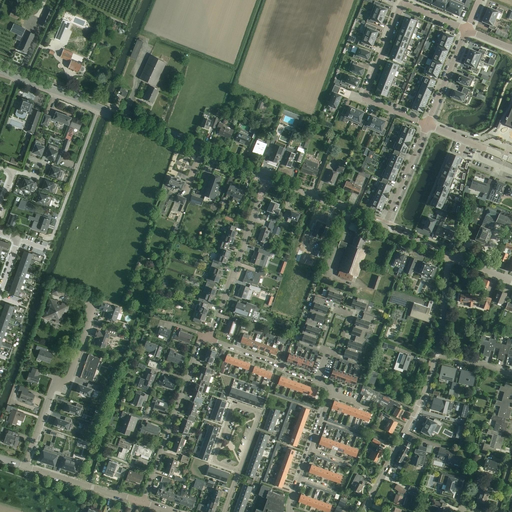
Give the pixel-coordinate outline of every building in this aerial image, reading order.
[(441,0),(438,7),(445,10),(449,0),(441,0)] [(449,0),(445,10),(452,13),(457,1),(455,0),(449,0)] [(371,12),(384,17),(387,9),(379,7),(381,3),(375,1),(373,4),(374,5),(371,12)] [(457,1),(452,13),(459,16),(464,4),(457,1)] [(488,7),(485,14),(496,19),(499,11),(488,7)] [(43,34),(46,28),(45,28),(48,21),(53,10),(48,8),(43,18),(40,26),(39,30),(39,32),(40,32),(39,35),(42,35),(43,33),(43,34)] [(12,11),(9,16),(19,21),(21,16),(12,11)] [(368,18),(366,22),(372,24),(374,21),(381,23),(382,21),(383,20),(382,20),(384,17),(371,12),(369,18),(368,18)] [(485,14),(482,22),(493,26),(496,19),(485,14)] [(405,16),(403,23),(416,28),(419,22),(416,21),(405,16)] [(365,35),(375,39),(378,32),(370,29),(372,26),(366,23),(364,27),(365,27),(362,34),(365,35)] [(403,23),(400,28),(414,34),(416,28),(403,23)] [(22,37),(25,29),(14,24),(10,32),(22,37)] [(400,28),(398,33),(412,39),(414,34),(400,28)] [(27,54),(35,35),(26,31),(17,50),(27,54)] [(439,39),(440,40),(451,44),(454,36),(443,32),(442,32),(439,39)] [(398,33),(396,39),(410,44),(412,39),(398,33)] [(359,40),(358,44),(363,46),(365,43),(372,46),(373,43),(374,42),(375,39),(365,35),(362,42),(359,40)] [(396,39),(394,45),(405,50),(407,51),(410,44),(396,39)] [(136,60),(143,42),(137,40),(130,58),(136,60)] [(440,40),(437,46),(449,51),(451,44),(440,40)] [(394,45),(392,50),(403,55),(405,50),(394,45)] [(437,46),(435,53),(446,57),(449,51),(437,46)] [(354,54),(353,57),(353,58),(359,60),(360,56),(361,57),(368,59),(371,53),(370,53),(370,52),(368,52),(368,51),(362,49),(359,48),(358,48),(357,48),(355,54),(354,54)] [(70,61),(73,53),(64,49),(61,58),(70,61)] [(470,49),(467,56),(478,61),(481,53),(470,49)] [(392,50),(389,57),(400,61),(403,62),(405,56),(403,55),(392,50)] [(435,53),(432,59),(443,64),(446,57),(435,53)] [(155,87),(166,63),(150,56),(139,79),(155,87)] [(467,56),(464,64),(475,68),(478,61),(467,56)] [(432,59),(429,66),(440,71),(443,64),(432,59)] [(83,71),(84,69),(83,68),(81,67),(82,64),(72,60),(68,69),(78,73),(80,71),(82,72),(83,71)] [(351,64),(348,70),(349,70),(350,71),(353,72),(352,72),(359,75),(361,75),(362,75),(364,69),(364,68),(357,66),(356,65),(358,62),(352,60),(350,64),(351,64)] [(387,61),(385,67),(396,71),(398,72),(400,67),(398,66),(399,65),(387,61)] [(429,66),(426,74),(437,78),(440,71),(429,66)] [(385,67),(383,72),(394,76),(396,71),(385,67)] [(383,72),(381,76),(392,81),(394,76),(383,72)] [(458,75),(456,80),(456,81),(456,82),(458,83),(465,86),(467,87),(468,86),(470,87),(470,86),(472,81),(473,81),(475,77),(469,75),(468,78),(459,74),(459,75),(458,75)] [(342,80),(340,84),(341,84),(348,87),(349,84),(357,87),(357,86),(358,86),(360,81),(359,80),(360,80),(357,79),(358,78),(351,76),(348,75),(346,82),(342,80)] [(381,76),(379,82),(390,86),(392,87),(394,81),(392,81),(381,76)] [(423,76),(421,82),(433,87),(436,81),(425,76),(425,77),(423,76)] [(379,82),(377,86),(388,91),(390,86),(379,82)] [(421,82),(419,86),(431,91),(433,87),(421,82)] [(330,102),(328,106),(329,106),(329,107),(335,109),(336,109),(342,95),(338,94),(338,93),(340,88),(339,87),(340,85),(339,85),(335,83),(334,85),(332,92),(334,93),(333,96),(332,95),(329,102),(330,102)] [(377,86),(375,92),(386,97),(386,96),(388,97),(390,92),(388,91),(377,86)] [(419,86),(417,91),(429,97),(431,91),(419,86)] [(152,104),(158,91),(149,87),(143,100),(152,104)] [(452,90),(449,96),(450,96),(450,97),(452,98),(452,99),(458,101),(459,101),(461,102),(461,101),(463,102),(466,96),(467,96),(470,90),(464,88),(461,93),(453,90),(452,91),(452,90)] [(417,91),(415,96),(427,101),(429,97),(417,91)] [(415,96),(413,102),(414,102),(425,107),(427,101),(415,96)] [(18,111),(18,113),(18,114),(22,115),(23,114),(23,113),(27,114),(29,115),(30,114),(32,115),(26,132),(33,134),(41,113),(33,110),(33,111),(31,110),(33,103),(22,99),(18,111)] [(414,102),(412,108),(413,108),(412,110),(419,112),(419,111),(422,112),(425,107),(414,102)] [(344,108),(342,114),(345,115),(344,117),(345,117),(345,119),(352,121),(357,109),(349,105),(347,109),(344,108)] [(357,109),(352,121),(358,124),(358,125),(361,127),(364,121),(361,120),(364,112),(357,109)] [(68,126),(71,118),(56,113),(54,120),(51,119),(51,117),(45,115),(41,124),(48,127),(50,120),(55,122),(56,121),(58,122),(58,123),(58,124),(59,125),(61,126),(62,126),(63,125),(64,125),(64,124),(68,126)] [(365,121),(362,130),(366,131),(367,128),(373,130),(374,129),(379,118),(371,115),(368,122),(365,121)] [(204,117),(201,126),(202,128),(203,128),(204,127),(208,129),(211,120),(209,119),(207,118),(207,117),(204,116),(204,117)] [(300,117),(297,125),(302,127),(305,119),(300,117)] [(70,127),(74,128),(79,130),(82,122),(73,118),(70,127)] [(374,129),(373,130),(381,133),(380,135),(384,136),(386,130),(383,129),(386,121),(379,118),(374,129)] [(223,124),(224,122),(220,121),(220,122),(219,122),(217,129),(220,130),(219,133),(230,138),(233,130),(223,126),(224,124),(223,124)] [(402,132),(412,136),(415,130),(402,125),(400,131),(402,132)] [(72,134),(74,128),(70,127),(65,140),(70,142),(71,140),(73,134),(72,134)] [(248,135),(240,131),(239,133),(235,140),(247,146),(250,138),(247,137),(248,135)] [(400,137),(410,141),(412,136),(402,132),(401,135),(400,137)] [(272,140),(269,147),(273,149),(269,159),(273,161),(272,162),(274,163),(274,162),(278,163),(285,148),(275,144),(279,134),(275,133),(274,134),(272,140)] [(395,142),(407,147),(410,141),(400,137),(398,136),(395,142)] [(257,140),(253,150),(261,153),(264,145),(269,147),(272,140),(268,139),(266,143),(257,140)] [(40,156),(41,155),(45,146),(41,145),(41,141),(36,140),(33,148),(35,148),(33,153),(38,155),(40,156)] [(67,151),(70,142),(65,140),(62,149),(67,151)] [(394,151),(400,154),(401,151),(405,153),(407,147),(395,142),(393,148),(395,148),(394,151)] [(54,161),(55,160),(59,148),(50,145),(47,153),(48,153),(46,158),(51,160),(54,161)] [(301,162),(304,153),(297,150),(296,154),(287,150),(282,164),(291,167),(294,160),(301,162)] [(390,160),(400,164),(402,159),(403,158),(399,156),(400,154),(394,151),(393,154),(390,160)] [(450,153),(448,158),(458,162),(460,157),(450,153)] [(448,158),(446,163),(456,168),(456,167),(458,162),(448,158)] [(316,175),(318,169),(317,169),(318,164),(305,159),(303,164),(304,164),(301,171),(311,175),(312,173),(316,175)] [(388,166),(398,170),(400,164),(390,160),(388,159),(386,165),(388,166)] [(446,163),(444,168),(454,173),(456,174),(458,168),(456,167),(456,168),(446,163)] [(343,173),(345,166),(339,164),(336,170),(337,170),(336,172),(330,169),(328,174),(329,174),(326,181),(334,184),(339,173),(338,172),(339,171),(343,173)] [(386,171),(396,175),(398,170),(388,166),(386,171)] [(57,170),(52,168),(50,173),(49,175),(50,177),(62,181),(65,171),(57,168),(57,170)] [(444,168),(442,173),(452,178),(452,177),(454,173),(444,168)] [(382,179),(388,182),(389,179),(393,181),(396,175),(386,171),(384,170),(381,176),(383,177),(382,179)] [(442,173),(440,178),(452,184),(454,178),(452,177),(452,178),(442,173)] [(204,196),(214,199),(215,196),(218,197),(219,194),(216,193),(219,186),(218,185),(221,177),(220,177),(220,176),(218,175),(217,176),(212,174),(204,196)] [(170,175),(166,184),(171,186),(170,187),(176,190),(176,188),(181,190),(185,182),(180,180),(181,179),(175,177),(174,177),(170,175)] [(440,178),(438,184),(439,184),(450,189),(450,188),(452,184),(440,178)] [(378,188),(388,192),(391,186),(387,185),(388,182),(382,179),(381,182),(379,181),(376,187),(378,188)] [(473,179),(470,188),(484,193),(483,195),(486,196),(490,185),(473,179)] [(21,188),(21,190),(24,191),(25,195),(29,196),(31,191),(33,192),(36,184),(33,183),(28,181),(26,180),(24,181),(21,188)] [(347,181),(344,188),(351,191),(354,184),(355,182),(350,180),(349,182),(347,181)] [(506,194),(508,189),(505,188),(506,184),(496,180),(488,199),(498,204),(503,192),(506,194)] [(50,183),(45,181),(44,186),(43,186),(43,189),(43,190),(55,194),(59,185),(51,182),(50,183)] [(354,184),(351,191),(358,194),(361,187),(354,184)] [(439,184),(437,189),(449,194),(451,189),(450,188),(450,189),(439,184)] [(233,197),(237,187),(233,185),(232,186),(230,185),(227,194),(226,196),(229,197),(230,195),(233,197)] [(237,187),(233,197),(233,199),(236,200),(239,201),(240,199),(241,199),(244,191),(242,190),(242,189),(237,187)] [(376,193),(386,198),(388,192),(378,188),(376,193)] [(437,189),(435,194),(447,199),(449,194),(437,189)] [(374,199),(384,203),(386,198),(376,193),(374,199)] [(44,196),(39,194),(37,199),(36,201),(37,203),(49,207),(53,198),(45,195),(44,196)] [(184,204),(186,198),(177,194),(175,200),(184,204)] [(435,194),(433,199),(445,204),(447,199),(435,194)] [(201,205),(203,199),(192,196),(190,201),(201,205)] [(384,203),(374,199),(372,198),(369,204),(372,205),(370,208),(372,208),(376,210),(377,207),(381,209),(382,208),(384,203)] [(433,199),(431,204),(443,209),(445,204),(433,199)] [(24,210),(27,202),(21,200),(18,208),(24,210)] [(278,215),(280,210),(277,208),(278,205),(272,202),(268,211),(266,216),(264,215),(262,218),(268,221),(271,214),(270,214),(271,212),(278,215)] [(496,221),(499,214),(498,213),(499,213),(488,209),(486,213),(487,214),(486,215),(486,214),(481,226),(492,230),(496,221)] [(297,221),(300,214),(291,210),(288,217),(288,218),(287,222),(290,223),(292,219),(297,221)] [(499,214),(496,221),(510,227),(511,222),(511,218),(505,215),(506,213),(501,211),(500,213),(499,214)] [(428,217),(423,229),(431,232),(434,224),(437,225),(440,219),(437,217),(435,220),(428,217)] [(34,221),(41,224),(48,226),(50,220),(43,218),(42,221),(35,219),(34,221)] [(34,221),(33,224),(36,225),(34,230),(45,233),(45,232),(46,232),(48,226),(41,224),(34,221)] [(314,230),(312,235),(320,238),(326,225),(317,221),(315,226),(314,225),(312,229),(314,230)] [(226,235),(235,238),(236,235),(237,234),(237,233),(237,232),(234,231),(235,227),(228,224),(226,228),(228,229),(226,235)] [(278,235),(281,228),(275,226),(272,233),(278,235)] [(492,230),(481,226),(475,239),(487,244),(492,231),(492,230)] [(441,227),(438,235),(451,240),(452,239),(454,240),(455,232),(449,230),(441,227)] [(265,246),(268,237),(267,237),(269,231),(262,228),(258,240),(261,241),(260,244),(265,246)] [(348,243),(339,268),(340,269),(340,270),(339,270),(353,275),(358,277),(367,250),(363,249),(367,238),(356,234),(352,245),(348,243)] [(232,244),(235,238),(226,235),(224,240),(222,240),(221,243),(228,246),(230,243),(232,244)] [(345,249),(347,243),(341,240),(338,247),(341,248),(342,247),(345,249)] [(1,251),(2,252),(5,253),(4,256),(6,257),(8,253),(7,253),(10,244),(4,242),(1,251)] [(511,250),(511,249),(511,244),(507,242),(505,247),(503,252),(499,259),(505,262),(508,254),(506,253),(508,248),(511,250)] [(227,250),(228,246),(221,243),(219,247),(219,249),(222,250),(220,254),(229,257),(231,251),(227,250)] [(262,249),(259,248),(258,252),(255,251),(253,256),(252,258),(251,262),(259,265),(263,254),(270,257),(271,254),(274,255),(274,253),(271,253),(266,251),(266,250),(262,249)] [(31,260),(32,256),(36,257),(37,255),(33,253),(32,254),(24,251),(22,257),(31,260)] [(402,253),(401,252),(399,252),(396,259),(395,261),(402,263),(398,272),(401,273),(402,273),(407,261),(403,259),(405,254),(402,253)] [(226,263),(229,257),(220,254),(218,260),(215,259),(214,258),(213,262),(221,265),(223,262),(226,263)] [(35,261),(31,260),(22,257),(20,263),(29,266),(29,265),(30,262),(34,263),(35,261)] [(411,275),(417,259),(411,257),(408,265),(405,272),(411,275)] [(220,269),(221,265),(213,262),(211,266),(214,267),(212,273),(221,276),(223,270),(220,269)] [(431,265),(429,264),(423,262),(422,265),(420,264),(419,268),(421,268),(419,273),(432,278),(436,267),(437,267),(431,265)] [(33,267),(29,265),(29,266),(20,263),(18,269),(27,273),(27,271),(28,268),(32,269),(34,270),(34,267),(33,267)] [(34,274),(27,271),(27,273),(18,269),(16,275),(24,278),(25,277),(26,274),(30,275),(33,277),(34,274)] [(258,273),(247,269),(243,282),(251,285),(252,283),(257,285),(261,274),(265,276),(266,272),(260,270),(258,273)] [(221,276),(212,273),(209,272),(206,280),(207,281),(207,282),(214,285),(216,281),(219,282),(221,276)] [(28,279),(25,277),(24,278),(16,275),(14,281),(22,284),(23,283),(24,280),(27,281),(28,281),(31,282),(32,280),(28,279)] [(376,290),(381,277),(376,275),(372,288),(376,290)] [(26,284),(23,283),(22,284),(14,281),(11,287),(20,290),(21,289),(22,286),(25,287),(26,284)] [(213,288),(214,285),(207,282),(206,286),(208,287),(206,293),(215,296),(217,290),(213,288)] [(261,289),(250,285),(249,287),(242,285),(238,296),(246,299),(250,289),(259,292),(261,289)] [(24,290),(21,289),(20,290),(11,287),(9,293),(18,296),(20,292),(23,293),(24,290)] [(59,297),(62,289),(54,287),(52,294),(59,297)] [(339,294),(340,291),(328,287),(325,296),(327,297),(327,298),(340,302),(342,295),(339,294)] [(503,291),(499,289),(499,291),(498,290),(494,301),(502,304),(501,306),(504,308),(509,297),(505,296),(506,294),(502,292),(503,291)] [(213,302),(215,296),(206,293),(205,297),(200,296),(198,301),(200,301),(207,304),(209,300),(213,302)] [(469,302),(469,306),(472,307),(473,300),(477,300),(477,296),(472,295),(473,293),(469,293),(468,294),(466,294),(465,294),(461,294),(460,302),(465,302),(465,301),(469,302)] [(405,307),(407,301),(391,295),(389,302),(405,307)] [(321,305),(323,299),(315,296),(313,302),(311,308),(310,310),(324,315),(324,314),(325,314),(328,307),(321,305)] [(483,302),(481,307),(486,310),(488,304),(489,305),(492,298),(484,296),(481,302),(483,302)] [(366,311),(370,302),(357,297),(356,300),(353,299),(351,306),(364,311),(364,310),(366,311)] [(61,307),(56,305),(57,302),(50,300),(48,306),(48,307),(46,312),(46,311),(43,318),(50,321),(51,318),(56,320),(55,322),(62,325),(64,318),(62,318),(64,312),(66,313),(69,306),(62,304),(61,307)] [(200,306),(198,312),(207,315),(209,309),(206,308),(207,304),(200,301),(198,305),(200,306)] [(112,306),(102,302),(100,309),(108,312),(110,312),(108,318),(116,321),(120,309),(112,306)] [(238,302),(234,313),(240,315),(240,314),(247,317),(251,318),(254,310),(258,311),(260,307),(247,302),(246,305),(238,302)] [(411,309),(410,315),(430,321),(432,315),(429,314),(431,308),(427,307),(413,303),(411,309)] [(12,313),(13,312),(14,309),(17,310),(18,307),(14,306),(14,307),(5,304),(3,310),(12,313)] [(16,313),(13,312),(12,313),(3,310),(1,316),(10,319),(11,318),(10,318),(12,314),(15,316),(16,313)] [(323,316),(324,315),(310,310),(309,312),(312,313),(310,319),(307,318),(306,321),(315,324),(316,321),(322,323),(324,317),(323,316)] [(207,315),(198,312),(196,317),(194,317),(193,321),(200,323),(202,320),(205,321),(207,315)] [(14,319),(11,318),(10,319),(1,316),(0,319),(0,322),(8,325),(8,324),(10,320),(13,322),(14,319)] [(372,323),(373,320),(369,319),(364,317),(363,320),(357,318),(355,324),(356,325),(355,326),(373,332),(373,330),(367,328),(370,322),(372,323)] [(239,324),(240,320),(234,318),(233,322),(229,320),(225,333),(233,335),(237,323),(239,324)] [(313,327),(315,324),(306,321),(305,324),(307,325),(305,331),(303,330),(302,332),(316,337),(317,336),(318,336),(320,329),(313,327)] [(12,325),(8,324),(8,325),(0,322),(0,328),(6,331),(6,330),(8,326),(11,328),(12,325)] [(168,338),(171,331),(163,328),(164,325),(159,323),(157,327),(160,328),(158,335),(159,335),(158,337),(163,339),(163,337),(168,338)] [(372,334),(373,332),(355,326),(355,327),(354,327),(351,334),(358,336),(357,339),(365,342),(366,339),(364,338),(366,332),(372,334)] [(10,331),(6,330),(6,331),(0,328),(0,335),(4,337),(4,336),(5,332),(9,333),(10,331)] [(117,332),(106,328),(105,332),(101,331),(98,329),(95,337),(99,338),(97,344),(99,345),(101,348),(103,347),(106,348),(107,345),(109,344),(108,342),(111,335),(115,337),(117,332)] [(192,336),(181,332),(180,334),(176,333),(174,339),(178,341),(178,339),(190,343),(192,336)] [(316,338),(316,337),(302,332),(301,334),(304,335),(302,341),(299,340),(298,343),(299,343),(301,344),(307,346),(308,343),(314,345),(317,339),(316,338)] [(247,344),(249,337),(247,336),(247,337),(243,336),(241,342),(247,344)] [(494,347),(495,342),(496,339),(489,338),(489,341),(484,340),(484,337),(481,336),(481,337),(479,337),(478,344),(485,345),(483,355),(489,357),(490,350),(493,351),(494,347)] [(253,346),(255,340),(252,339),(252,338),(249,337),(247,344),(253,346)] [(364,345),(365,342),(357,339),(356,342),(349,340),(347,346),(348,347),(347,348),(361,353),(362,351),(361,351),(364,345)] [(507,357),(509,350),(511,340),(507,339),(506,345),(495,342),(494,347),(500,349),(497,358),(503,360),(505,354),(508,354),(507,357)] [(259,348),(261,341),(259,340),(258,341),(255,340),(253,346),(259,348)] [(159,357),(163,348),(158,346),(158,345),(146,341),(143,350),(155,354),(154,355),(159,357)] [(271,353),(273,347),(273,345),(271,344),(270,346),(266,344),(265,351),(271,353)] [(49,362),(52,355),(46,353),(47,349),(37,346),(36,349),(40,351),(37,358),(49,362)] [(273,347),(271,353),(276,355),(279,349),(273,347)] [(361,355),(361,353),(347,348),(347,349),(346,349),(343,356),(350,358),(349,361),(357,364),(359,361),(356,360),(358,354),(361,355)] [(206,354),(214,358),(218,359),(221,360),(222,358),(224,351),(221,350),(220,354),(216,352),(217,351),(208,349),(206,354)] [(182,365),(185,357),(173,353),(174,351),(171,350),(167,361),(170,362),(171,361),(182,365)] [(406,370),(411,356),(399,352),(394,367),(398,368),(398,367),(406,370)] [(292,363),(295,355),(290,353),(287,362),(292,363)] [(81,377),(93,381),(101,359),(89,355),(89,354),(81,378),(81,377)] [(213,362),(214,358),(206,354),(204,361),(208,362),(207,365),(214,367),(216,363),(213,362)] [(231,363),(233,358),(227,355),(225,361),(224,364),(226,365),(227,362),(231,363)] [(237,366),(239,360),(233,358),(231,363),(237,366)] [(156,368),(158,363),(150,360),(148,365),(156,368)] [(243,368),(245,362),(239,360),(237,366),(243,368)] [(311,370),(314,361),(309,360),(306,369),(311,370)] [(245,362),(243,368),(246,369),(245,372),(247,373),(248,370),(249,370),(251,364),(245,362)] [(212,374),(214,367),(207,365),(206,367),(203,366),(201,372),(209,375),(210,374),(212,374)] [(452,382),(453,382),(456,368),(442,365),(440,374),(439,378),(452,382)] [(259,374),(260,368),(255,366),(252,372),(259,374)] [(38,376),(40,371),(32,368),(31,373),(29,372),(26,381),(37,384),(40,377),(38,376)] [(141,378),(137,387),(147,391),(149,386),(151,387),(156,375),(153,374),(154,371),(148,368),(146,372),(147,373),(145,380),(141,378)] [(335,379),(339,370),(334,369),(330,377),(335,379)] [(266,370),(265,377),(268,378),(267,381),(269,381),(270,378),(271,378),(273,373),(266,370)] [(462,370),(459,383),(472,386),(476,373),(462,370)] [(207,381),(209,375),(201,372),(199,378),(202,379),(201,382),(208,385),(209,382),(207,381)] [(354,386),(358,377),(353,375),(350,384),(354,386)] [(285,386),(287,379),(281,376),(278,383),(285,386)] [(176,381),(165,377),(164,380),(160,378),(158,385),(162,386),(162,385),(174,389),(176,381)] [(291,388),(293,381),(287,379),(285,386),(291,388)] [(296,390),(299,383),(293,381),(291,388),(296,390)] [(196,383),(194,389),(202,392),(205,393),(207,388),(208,385),(201,382),(200,385),(196,383)] [(303,392),(305,385),(299,383),(296,390),(303,392)] [(502,401),(510,404),(511,404),(511,395),(511,396),(511,394),(511,384),(505,383),(504,386),(500,385),(499,390),(504,392),(502,401)] [(79,384),(77,391),(92,397),(94,390),(93,389),(94,386),(88,384),(87,387),(79,384)] [(303,392),(309,394),(311,387),(305,385),(303,392)] [(381,401),(384,396),(363,385),(360,393),(363,395),(362,398),(369,402),(370,399),(385,408),(387,404),(388,404),(381,401)] [(31,406),(32,403),(34,395),(28,393),(29,390),(20,386),(18,392),(17,395),(20,396),(19,399),(25,401),(24,404),(31,406)] [(232,387),(228,397),(235,399),(239,389),(232,387)] [(311,387),(309,394),(315,396),(318,389),(311,387)] [(202,392),(194,389),(192,395),(195,397),(194,399),(202,402),(203,399),(200,398),(202,392)] [(239,389),(235,399),(242,401),(245,392),(239,389)] [(148,395),(142,393),(136,391),(135,393),(134,393),(132,399),(135,400),(134,404),(141,407),(143,400),(146,401),(148,395)] [(245,392),(242,401),(248,404),(252,394),(245,392)] [(252,394),(248,404),(255,406),(258,396),(252,394)] [(258,396),(255,406),(262,408),(265,399),(258,396)] [(387,404),(385,408),(384,410),(388,413),(390,409),(394,412),(393,414),(400,418),(404,410),(399,407),(401,405),(384,396),(381,401),(388,404),(387,404)] [(165,412),(168,404),(157,400),(157,399),(154,398),(151,405),(155,406),(154,408),(165,412)] [(217,398),(215,405),(224,408),(227,402),(217,398)] [(434,398),(431,409),(446,413),(447,409),(448,406),(452,407),(453,403),(449,402),(434,398)] [(201,405),(202,402),(194,399),(194,402),(191,401),(189,407),(197,410),(199,404),(201,405)] [(510,404),(502,401),(496,400),(495,405),(501,406),(498,416),(506,418),(509,419),(511,409),(508,408),(510,404)] [(338,410),(340,403),(334,401),(332,408),(338,410)] [(344,412),(347,405),(340,403),(338,410),(344,412)] [(463,404),(460,417),(466,418),(469,406),(463,404)] [(67,405),(64,413),(78,418),(81,410),(83,411),(84,408),(78,406),(77,409),(67,405)] [(215,405),(213,412),(222,415),(224,408),(215,405)] [(350,414),(353,407),(347,405),(344,412),(350,414)] [(300,413),(307,415),(310,409),(302,406),(300,413)] [(23,422),(25,415),(16,412),(17,409),(12,407),(11,410),(13,411),(8,422),(16,425),(18,420),(23,422)] [(195,416),(197,410),(189,407),(186,413),(189,414),(188,417),(196,419),(197,416),(195,416)] [(357,417),(360,410),(353,407),(350,414),(357,417)] [(269,414),(277,418),(280,411),(271,408),(269,414)] [(133,431),(138,418),(131,415),(132,413),(123,409),(122,413),(120,417),(126,419),(123,428),(124,428),(122,433),(129,435),(130,430),(133,431)] [(363,419),(365,412),(360,410),(357,417),(363,419)] [(213,412),(210,418),(220,422),(222,415),(213,412)] [(365,412),(363,419),(369,421),(371,414),(365,412)] [(305,421),(307,415),(300,413),(298,418),(305,421)] [(275,425),(277,418),(269,414),(266,422),(275,425)] [(506,418),(498,416),(492,414),(491,419),(497,420),(494,430),(502,432),(505,433),(508,423),(505,422),(506,418)] [(195,422),(196,419),(188,417),(187,419),(184,418),(181,424),(190,427),(192,421),(195,422)] [(303,427),(305,421),(298,418),(296,425),(303,427)] [(57,419),(54,427),(68,432),(71,425),(74,426),(75,422),(68,420),(67,423),(57,419)] [(392,433),(397,423),(390,419),(384,429),(392,433)] [(437,433),(442,423),(434,419),(432,422),(428,419),(421,431),(429,435),(432,430),(437,433)] [(272,432),(275,425),(266,422),(264,429),(272,432)] [(160,428),(148,424),(147,426),(142,425),(139,432),(144,434),(145,431),(158,435),(160,428)] [(188,433),(190,427),(181,424),(179,430),(183,431),(182,434),(189,437),(190,437),(191,434),(188,433)] [(210,425),(207,431),(217,435),(219,428),(210,425)] [(301,433),(303,427),(296,425),(294,431),(301,433)] [(458,426),(455,437),(461,439),(464,427),(458,426)] [(18,441),(19,438),(13,436),(14,432),(6,429),(2,440),(4,441),(3,443),(8,445),(9,444),(15,446),(16,441),(18,441)] [(301,433),(294,431),(288,429),(287,433),(292,435),(291,437),(299,440),(301,433)] [(502,432),(494,430),(489,429),(487,433),(493,435),(490,445),(485,443),(483,451),(487,452),(488,448),(493,449),(494,446),(501,448),(504,437),(501,437),(502,432)] [(207,431),(205,438),(214,441),(217,435),(207,431)] [(258,439),(267,442),(269,436),(260,432),(258,439)] [(404,445),(400,453),(401,453),(405,455),(409,448),(409,447),(411,443),(410,442),(412,437),(409,435),(407,441),(404,445)] [(325,446),(328,438),(322,436),(319,443),(325,446)] [(175,444),(183,446),(185,439),(178,437),(175,444)] [(297,446),(299,440),(291,437),(289,443),(297,446)] [(119,452),(117,457),(124,459),(126,453),(128,452),(129,450),(130,447),(132,442),(120,438),(118,446),(123,448),(121,452),(119,452)] [(205,438),(203,444),(212,448),(214,441),(205,438)] [(331,448),(334,440),(328,438),(325,446),(331,448)] [(379,447),(381,442),(374,438),(371,443),(379,447)] [(264,449),(267,442),(258,439),(256,446),(264,449)] [(338,450),(340,443),(334,440),(331,448),(338,450)] [(150,457),(152,449),(135,443),(133,448),(130,454),(134,455),(135,452),(150,457)] [(344,452),(346,445),(340,443),(338,450),(344,452)] [(180,453),(183,446),(175,444),(173,450),(180,453)] [(203,444),(200,451),(210,454),(212,448),(203,444)] [(350,454),(353,447),(346,445),(344,452),(350,454)] [(262,456),(264,449),(256,446),(253,453),(262,456)] [(411,461),(410,464),(418,466),(418,465),(419,464),(423,464),(426,452),(425,451),(426,448),(419,446),(418,449),(415,449),(414,453),(415,453),(414,456),(412,456),(411,456),(410,458),(411,459),(411,461)] [(353,447),(350,454),(356,456),(359,449),(353,447)] [(40,461),(47,464),(47,463),(48,462),(51,451),(44,448),(41,460),(40,461)] [(285,454),(293,457),(295,450),(288,448),(285,454)] [(381,456),(384,450),(379,448),(376,453),(375,452),(372,450),(368,457),(368,458),(368,459),(369,459),(369,460),(370,460),(371,460),(371,459),(372,459),(377,461),(380,456),(381,456)] [(440,449),(438,456),(439,456),(438,459),(446,461),(447,461),(460,465),(462,456),(456,454),(456,453),(450,452),(446,451),(440,449)] [(47,463),(47,464),(53,465),(55,466),(55,465),(57,458),(60,459),(62,453),(59,452),(58,453),(51,451),(48,462),(47,463)] [(200,451),(198,458),(207,461),(210,454),(200,451)] [(62,453),(60,459),(63,460),(61,467),(61,468),(68,470),(68,469),(72,457),(65,455),(66,454),(62,453)] [(259,463),(262,456),(253,453),(251,460),(259,463)] [(397,460),(394,466),(401,469),(404,464),(408,457),(405,455),(401,453),(400,453),(396,460),(397,460)] [(291,463),(293,457),(285,454),(283,460),(291,463)] [(68,470),(76,473),(76,472),(78,465),(81,466),(83,460),(81,459),(80,458),(79,460),(72,457),(68,469),(68,470)] [(168,465),(175,468),(178,461),(170,458),(168,465)] [(497,472),(499,464),(490,461),(490,460),(486,459),(483,470),(487,471),(487,469),(497,472)] [(257,470),(259,463),(251,460),(248,467),(257,470)] [(288,469),(291,463),(283,460),(281,466),(288,469)] [(109,461),(105,473),(113,476),(119,478),(120,474),(121,473),(115,471),(117,464),(109,461)] [(315,474),(318,466),(312,464),(309,472),(315,474)] [(178,469),(175,468),(168,465),(165,472),(173,475),(174,472),(177,473),(178,469)] [(209,466),(206,475),(213,478),(216,468),(209,466)] [(286,475),(288,469),(281,466),(279,473),(286,475)] [(321,476),(324,469),(318,466),(315,474),(321,476)] [(254,478),(257,470),(248,467),(245,475),(254,478)] [(216,468),(213,478),(219,480),(222,471),(216,468)] [(328,478),(330,471),(324,469),(321,476),(328,478)] [(140,485),(140,483),(143,475),(130,470),(126,481),(130,482),(140,485)] [(222,471),(219,480),(226,483),(229,473),(222,471)] [(334,481),(337,473),(330,471),(328,478),(334,481)] [(441,472),(438,482),(444,484),(446,485),(445,490),(441,489),(440,495),(453,498),(455,492),(455,491),(456,487),(459,488),(462,489),(465,479),(441,472)] [(284,481),(286,475),(279,473),(277,478),(284,481)] [(337,473),(334,481),(340,483),(343,475),(337,473)] [(361,490),(365,483),(361,481),(363,478),(357,474),(351,484),(355,486),(353,490),(358,493),(360,489),(361,490)] [(167,484),(169,479),(163,477),(161,482),(164,483),(161,489),(159,488),(156,495),(162,497),(165,490),(167,484)] [(282,487),(284,481),(277,478),(275,485),(282,487)] [(203,486),(205,482),(196,479),(195,481),(195,482),(193,487),(202,490),(203,486)] [(241,491),(250,494),(252,487),(251,487),(244,484),(241,491)] [(405,495),(403,494),(406,490),(397,484),(394,488),(398,491),(397,495),(396,494),(394,502),(400,504),(403,505),(405,497),(404,497),(405,495)] [(488,496),(489,496),(490,494),(489,493),(486,492),(488,487),(481,485),(480,484),(478,492),(480,493),(478,501),(485,504),(488,496)] [(283,511),(283,500),(285,496),(284,495),(284,493),(277,493),(270,491),(271,488),(263,485),(262,485),(259,494),(259,495),(261,495),(262,496),(264,497),(265,497),(268,498),(263,511),(256,509),(255,511),(283,511)] [(171,492),(172,490),(172,489),(169,488),(168,491),(165,490),(162,497),(168,499),(171,492)] [(213,495),(220,497),(222,491),(215,489),(213,495)] [(180,503),(185,491),(182,490),(180,495),(177,494),(174,501),(180,503)] [(186,505),(190,496),(186,494),(187,492),(185,491),(180,503),(186,505)] [(247,501),(250,494),(241,491),(239,498),(247,501)] [(177,494),(171,492),(168,499),(174,501),(177,494)] [(305,503),(307,496),(301,494),(298,501),(305,503)] [(218,503),(220,497),(213,495),(211,501),(218,503)] [(190,496),(186,505),(193,508),(195,501),(196,498),(190,496)] [(311,506),(314,498),(307,496),(305,503),(311,506)] [(245,508),(247,501),(239,498),(236,505),(245,508)] [(317,508),(320,500),(314,498),(311,506),(317,508)] [(211,501),(209,500),(205,499),(204,501),(208,502),(208,503),(210,504),(209,507),(216,509),(218,503),(211,501)] [(445,508),(447,501),(439,499),(438,502),(433,500),(432,505),(438,507),(439,507),(437,511),(446,511),(448,509),(445,508)] [(324,510),(326,503),(320,500),(317,508),(324,510)] [(342,511),(341,511),(345,503),(340,501),(334,511),(335,511),(342,511)] [(326,503),(324,510),(329,511),(332,505),(326,503)]
